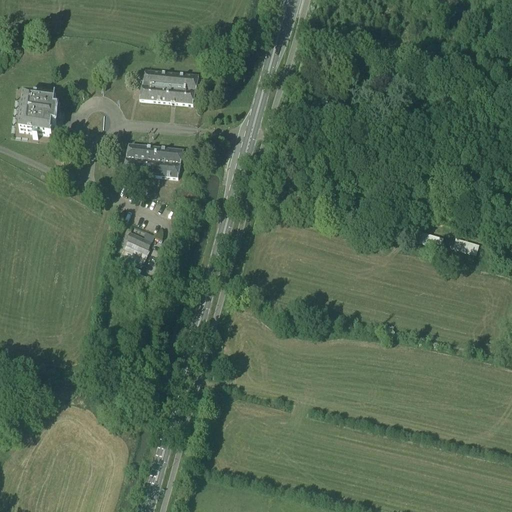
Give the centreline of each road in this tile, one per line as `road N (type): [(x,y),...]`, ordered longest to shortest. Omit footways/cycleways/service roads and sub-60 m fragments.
road 1 (primary): [(146,511),(253,137)]
road 2 (track): [(511,157),(273,139)]
road 3 (primary): [(253,137),(290,0)]
